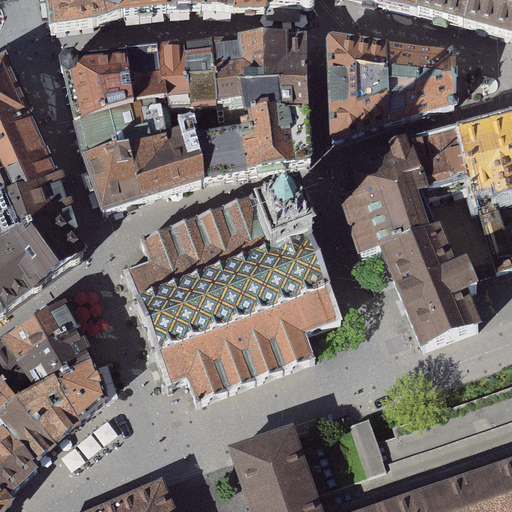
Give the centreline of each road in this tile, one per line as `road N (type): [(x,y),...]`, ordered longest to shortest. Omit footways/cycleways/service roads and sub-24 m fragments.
road 1 (residential): [(380,374),(316,177),(95,262)]
road 2 (residential): [(167,457),(380,374)]
road 3 (residential): [(95,262),(167,457)]
road 4 (residential): [(380,374),(511,336)]
road 5 (residential): [(51,511),(167,457)]
